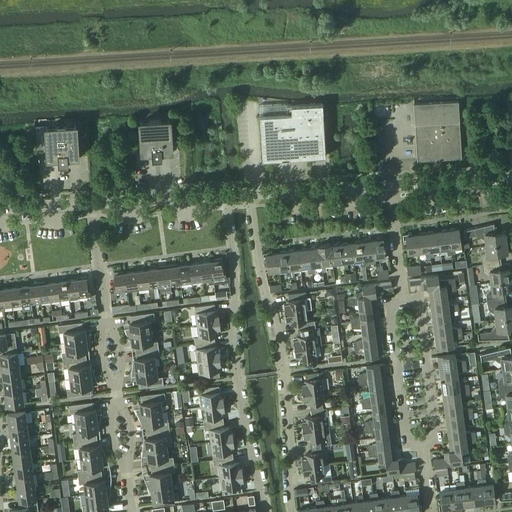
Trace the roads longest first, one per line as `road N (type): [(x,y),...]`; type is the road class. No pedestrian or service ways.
road 1 (residential): [(293,511),(281,348),(249,197)]
road 2 (residential): [(228,199),(233,347),(265,511)]
road 3 (residential): [(420,444),(435,437),(418,301),(401,297)]
road 4 (residential): [(401,297),(388,304),(404,440),(420,444)]
road 5 (residential): [(249,197),(388,188)]
road 6 (residential): [(91,203),(228,199)]
road 7 (residential): [(388,188),(511,180)]
